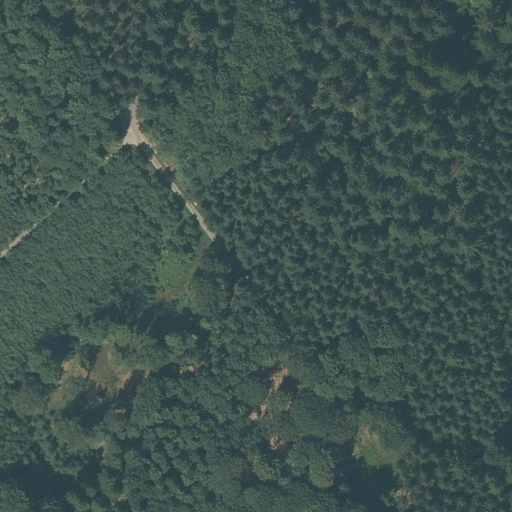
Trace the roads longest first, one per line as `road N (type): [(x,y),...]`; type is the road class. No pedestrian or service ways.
road 1 (track): [(130,131),(292,339),(370,404),(497,475)]
road 2 (track): [(505,0),(466,172),(480,276),(511,377)]
road 3 (track): [(130,131),(0,253)]
road 4 (track): [(36,0),(130,131)]
road 5 (track): [(149,0),(130,131)]
